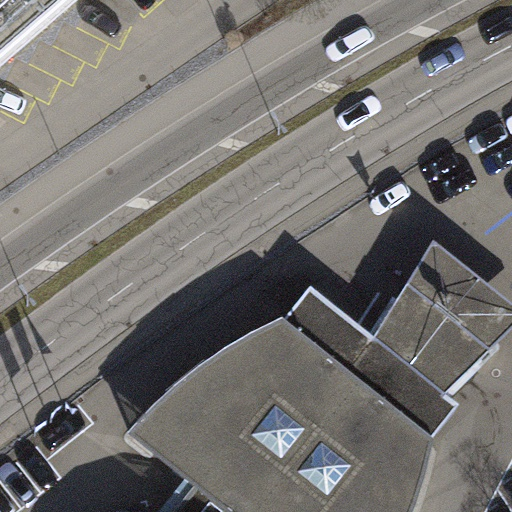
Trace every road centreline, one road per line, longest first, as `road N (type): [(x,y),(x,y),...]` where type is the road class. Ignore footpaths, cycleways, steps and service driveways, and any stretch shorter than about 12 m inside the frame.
road 1 (tertiary): [(0,378),(212,225),(511,47)]
road 2 (tertiary): [(429,0),(52,220),(0,260)]
